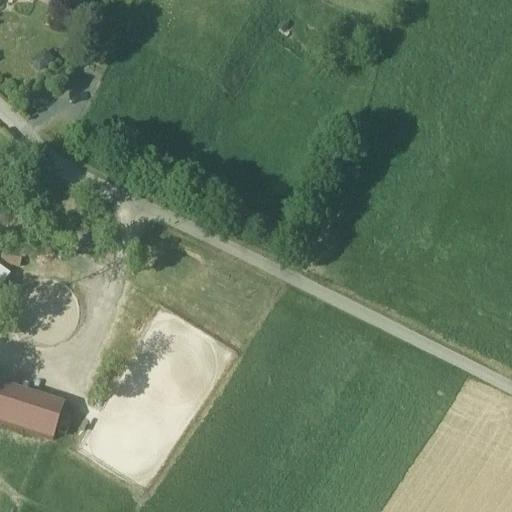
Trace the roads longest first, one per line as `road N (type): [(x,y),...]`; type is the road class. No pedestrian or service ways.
road 1 (track): [(134,205),(511,391)]
road 2 (residential): [(0,112),(57,166),(134,205)]
